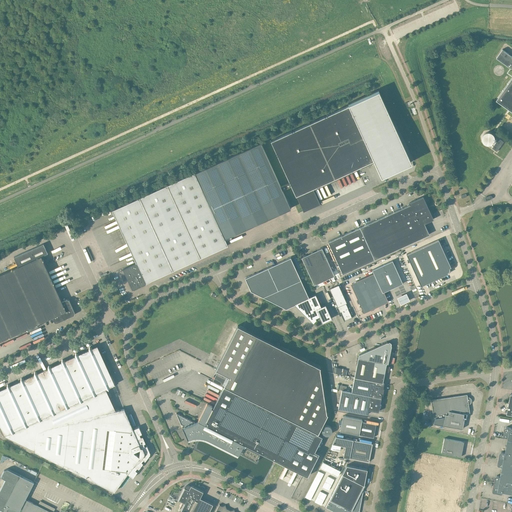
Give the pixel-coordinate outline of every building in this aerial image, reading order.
[(511,55),(502,49),(501,51),(496,58),(510,68),(511,69),(511,68),(511,55)] [(511,77),(496,100),(511,110),(511,77)] [(348,105),(270,140),(290,183),(291,186),(295,195),(296,195),(303,211),(320,204),(312,187),(360,166),(361,167),(364,166),(374,161),(381,176),(411,162),(378,90),(366,95),(360,98),(348,103),(348,105)] [(492,144),(494,142),(495,141),(495,138),(495,136),(494,134),(492,133),(490,132),(488,132),(486,132),(484,133),(483,135),(482,137),(482,139),(483,141),(484,143),(486,144),(488,145),(490,145),(492,144)] [(495,144),(492,148),(497,151),(504,142),(499,138),(495,144)] [(194,172),(112,210),(116,219),(133,256),(136,263),(123,269),(132,289),(150,281),(187,264),(227,245),(224,238),(290,208),(282,190),(280,187),(260,143),(194,173),(194,172)] [(342,274),(374,259),(429,234),(424,223),(433,219),(423,196),(409,203),(410,204),(328,242),(342,274)] [(449,268),(449,267),(450,267),(438,240),(406,254),(420,286),(448,273),(447,272),(448,271),(449,270),(449,269),(449,268)] [(0,340),(39,323),(52,317),(54,322),(56,323),(74,315),(75,313),(69,300),(67,299),(62,301),(58,292),(56,289),(41,256),(47,253),(43,244),(14,257),(18,266),(0,274),(0,340)] [(301,257),(314,285),(334,276),(322,248),(301,257)] [(251,291),(283,308),(285,309),(294,304),(313,322),(316,319),(315,318),(319,316),(322,322),(331,318),(325,304),(321,306),(315,294),(308,297),(290,257),(245,278),(251,291)] [(364,312),(385,302),(387,301),(383,292),(402,283),(392,260),(372,270),(373,273),(351,283),(364,312)] [(329,289),(344,322),(344,321),(352,317),(346,303),(347,303),(339,284),(329,289)] [(406,293),(397,297),(398,299),(400,303),(400,304),(409,301),(409,299),(407,295),(406,293)] [(213,406),(212,408),(211,407),(212,405),(211,405),(207,402),(206,404),(198,420),(194,422),(176,413),(181,424),(185,426),(182,427),(187,439),(188,439),(187,438),(189,437),(191,435),(192,434),(194,431),(201,434),(256,462),(260,455),(259,455),(260,452),(307,476),(318,453),(314,451),(322,436),(317,434),(323,422),(327,414),(326,413),(319,368),(320,367),(237,325),(215,369),(228,376),(213,406)] [(374,347),(368,380),(382,383),(387,363),(390,352),(391,345),(390,345),(391,344),(391,343),(390,342),(389,342),(388,342),(387,342),(374,347)] [(0,426),(4,435),(4,434),(11,432),(13,432),(13,430),(24,425),(26,426),(27,424),(31,422),(38,419),(40,420),(41,418),(52,413),(54,414),(54,412),(60,409),(65,407),(67,408),(68,405),(79,401),(81,401),(82,399),(93,394),(95,395),(95,393),(105,389),(106,388),(108,389),(109,387),(115,384),(97,345),(92,348),(89,347),(88,349),(78,354),(76,353),(75,355),(64,360),(63,360),(62,359),(61,361),(51,366),(48,365),(47,368),(42,370),(37,373),(35,372),(34,374),(23,379),(21,378),(20,380),(18,381),(13,384),(12,384),(9,385),(7,384),(7,386),(0,389),(0,426)] [(358,355),(354,377),(368,380),(374,347),(358,355)] [(341,390),(341,391),(338,391),(338,393),(380,401),(382,393),(384,383),(382,383),(368,380),(354,377),(353,380),(352,386),(351,392),(341,390)] [(4,434),(4,435),(4,436),(35,451),(37,431),(48,426),(68,422),(115,411),(105,389),(95,393),(95,395),(93,394),(82,399),(81,401),(79,401),(68,405),(67,408),(65,407),(60,409),(54,412),(54,414),(52,413),(41,418),(40,420),(38,419),(31,422),(27,424),(26,426),(24,425),(13,430),(13,432),(11,432),(4,434)] [(336,406),(338,406),(338,408),(367,414),(368,410),(378,412),(380,401),(338,393),(336,406)] [(467,394),(431,400),(433,418),(435,418),(434,423),(443,425),(462,429),(464,418),(466,418),(467,414),(467,413),(469,413),(468,404),(469,404),(470,403),(471,401),(471,400),(471,399),(470,397),(468,397),(467,397),(467,394)] [(37,431),(35,451),(63,466),(108,488),(114,491),(116,488),(127,473),(129,475),(132,477),(137,471),(136,471),(144,460),(145,461),(149,455),(150,452),(147,445),(146,446),(141,434),(141,433),(139,426),(135,428),(133,429),(124,409),(115,411),(68,422),(48,426),(37,431)] [(343,416),(340,431),(373,437),(376,424),(361,421),(362,419),(343,416)] [(328,435),(330,435),(331,433),(332,432),(332,430),(332,428),(331,427),(330,426),(328,425),(326,425),(325,426),(324,427),(323,428),(322,430),(322,431),(323,433),(324,434),(325,435),(327,435),(328,435)] [(493,488),(492,491),(493,492),(501,494),(503,493),(503,492),(511,493),(511,428),(506,427),(505,429),(504,429),(503,436),(504,437),(508,438),(505,453),(501,452),(501,454),(499,454),(498,463),(499,464),(498,466),(502,467),(500,476),(496,475),(496,478),(495,478),(493,488)] [(336,436),(332,443),(345,446),(343,456),(349,458),(368,461),(372,443),(336,436)] [(441,453),(461,457),(463,442),(444,438),(441,453)] [(419,459),(415,479),(450,486),(449,491),(454,492),(459,467),(419,459)] [(342,474),(325,507),(334,511),(358,511),(363,490),(362,490),(364,485),(367,469),(346,465),(341,474),(342,474)] [(0,489),(0,508),(2,509),(0,511),(68,511),(67,511),(66,511),(61,509),(59,511),(50,511),(25,499),(34,482),(7,469),(4,470),(1,477),(5,479),(0,489)] [(179,511),(178,511),(208,511),(212,504),(200,498),(203,491),(197,488),(191,485),(189,485),(187,485),(185,486),(184,487),(184,488),(178,500),(184,503),(179,511)] [(412,494),(409,511),(450,511),(453,497),(448,496),(447,501),(412,494)]
